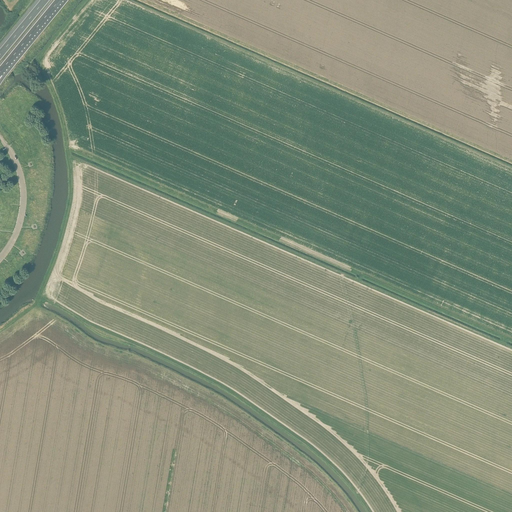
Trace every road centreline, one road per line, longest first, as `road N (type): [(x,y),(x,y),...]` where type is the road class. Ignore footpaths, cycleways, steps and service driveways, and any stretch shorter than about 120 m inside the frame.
road 1 (track): [(67,147),(511,340)]
road 2 (track): [(34,305),(241,411),(327,476),(356,511)]
road 3 (track): [(0,330),(34,305),(62,234),(70,166),(38,59),(86,0)]
